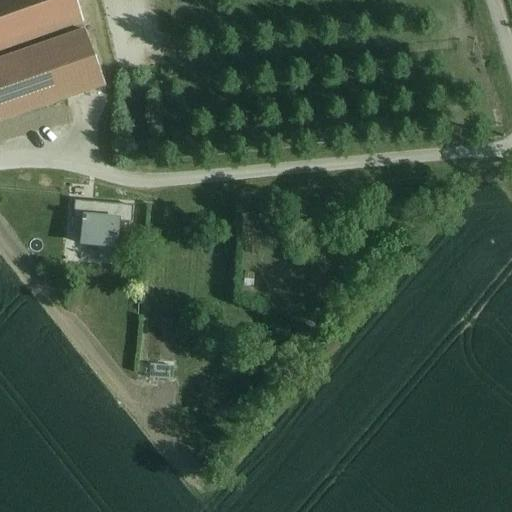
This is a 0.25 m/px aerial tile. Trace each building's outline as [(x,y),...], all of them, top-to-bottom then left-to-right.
[(70,0),(0,0),(0,52),(80,25),(70,0)] [(0,61),(0,125),(102,89),(82,32),(0,61)] [(131,207),(70,203),(68,234),(80,235),(79,247),(115,249),(117,223),(130,224),(131,207)] [(253,275),(244,275),(243,288),(252,288),(253,275)] [(154,384),(153,402),(170,403),(170,385),(154,384)]
